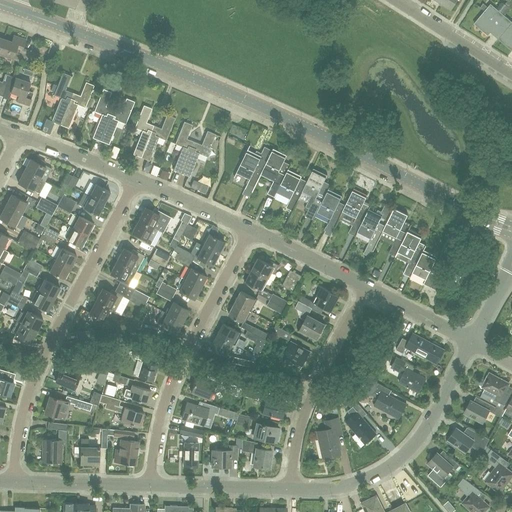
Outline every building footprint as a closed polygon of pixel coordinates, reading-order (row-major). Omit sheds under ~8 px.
[(456,0),(442,0),(441,3),(451,9),(456,0)] [(499,40),(511,24),(511,22),(491,5),(474,24),(488,36),(491,33),(499,40)] [(511,24),(499,40),(511,51),(511,24)] [(18,47),(23,49),(26,40),(13,36),(11,42),(4,39),(0,50),(0,54),(13,59),(18,47)] [(60,125),(73,93),(65,90),(70,76),(63,73),(54,95),(62,98),(52,122),(60,125)] [(0,95),(2,96),(6,85),(9,76),(5,75),(2,83),(0,82),(0,95)] [(15,78),(9,76),(6,85),(2,96),(8,99),(10,93),(15,78)] [(16,102),(29,106),(33,95),(27,93),(30,83),(15,78),(10,93),(18,95),(16,102)] [(80,96),(73,93),(60,125),(68,128),(78,105),(85,108),(86,107),(89,108),(92,99),(89,98),(94,86),(86,83),(80,96)] [(101,141),(113,110),(105,106),(111,93),(103,89),(94,111),(102,115),(92,138),(101,141)] [(120,112),(113,110),(101,141),(109,145),(118,122),(125,124),(134,102),(126,99),(120,112)] [(141,157),(154,126),(146,123),(151,109),(143,106),(134,128),(143,131),(133,154),(141,157)] [(161,129),(154,126),(141,157),(149,161),(158,138),(166,141),(175,119),(166,115),(161,129)] [(181,173),(194,142),(186,139),(192,125),(185,122),(176,144),(183,147),(173,170),(181,173)] [(202,145),(194,142),(181,173),(189,177),(198,155),(208,159),(212,149),(210,149),(215,135),(207,132),(202,145)] [(255,187),(261,175),(272,151),(265,147),(262,154),(257,151),(256,153),(248,150),(237,173),(250,179),(248,184),(255,187)] [(273,149),(272,151),(261,175),(273,181),(267,193),(275,197),(277,193),(288,170),(291,165),(284,162),(287,156),(273,149)] [(47,176),(42,174),(46,168),(30,160),(24,171),(44,182),(47,176)] [(146,162),(144,168),(150,170),(152,164),(146,162)] [(167,169),(163,178),(171,181),(175,172),(167,169)] [(317,213),(329,190),(330,187),(323,184),(328,176),(314,169),(304,188),(303,192),(311,196),(305,206),(309,208),(305,216),(314,220),(317,213)] [(293,212),(303,192),(304,188),(297,185),(302,177),(288,170),(277,193),(290,200),(286,208),(293,212)] [(44,182),(24,171),(18,183),(39,195),(46,183),(44,182)] [(67,187),(73,177),(68,174),(59,190),(64,193),(67,187)] [(73,176),(73,177),(67,187),(73,190),(79,179),(73,176)] [(95,185),(89,196),(104,204),(110,192),(95,185)] [(369,209),(370,207),(363,204),(368,195),(354,189),(346,205),(343,212),(363,222),(369,209)] [(337,223),(343,212),(346,205),(339,203),(343,196),(329,190),(317,213),(337,223)] [(11,195),(5,207),(21,215),(27,203),(11,195)] [(63,196),(60,201),(73,208),(76,202),(63,196)] [(98,216),(104,204),(89,196),(83,208),(98,216)] [(42,197),(39,202),(55,211),(57,206),(42,197)] [(60,201),(58,206),(57,207),(70,214),(73,208),(60,201)] [(55,211),(39,202),(36,208),(52,216),(55,211)] [(377,243),(383,232),(394,209),(385,205),(382,212),(378,210),(376,213),(369,209),(363,222),(358,233),(377,243)] [(0,218),(14,227),(21,215),(5,207),(0,216),(0,218)] [(168,223),(163,220),(165,216),(153,209),(152,212),(145,208),(138,221),(162,233),(168,223)] [(410,227),(403,224),(408,215),(394,209),(383,232),(403,242),(409,229),(410,227)] [(79,217),(73,228),(87,236),(93,225),(79,217)] [(162,233),(138,221),(132,233),(139,237),(138,240),(150,246),(157,231),(162,234),(162,233)] [(182,222),(173,239),(179,242),(182,235),(187,224),(182,222)] [(197,229),(187,224),(182,235),(192,240),(197,229)] [(43,233),(56,240),(59,234),(46,227),(43,233)] [(87,236),(73,228),(66,240),(81,248),(87,236)] [(423,236),(409,229),(403,242),(398,253),(418,263),(424,250),(426,246),(419,243),(423,236)] [(504,238),(507,231),(500,229),(497,235),(504,238)] [(24,231),(21,237),(37,245),(40,239),(24,231)] [(0,233),(0,248),(2,249),(9,238),(0,233)] [(40,239),(53,246),(56,240),(43,233),(40,239)] [(210,235),(203,246),(218,254),(225,243),(210,235)] [(33,252),(35,249),(37,245),(21,237),(17,243),(33,252)] [(177,254),(192,261),(195,256),(180,248),(182,246),(178,244),(174,251),(177,253),(177,254)] [(218,254),(203,246),(197,258),(212,266),(218,254)] [(8,253),(2,249),(0,248),(0,262),(2,264),(8,253)] [(62,249),(56,260),(70,268),(77,256),(62,249)] [(124,249),(117,261),(136,271),(144,257),(133,250),(131,253),(124,249)] [(156,249),(153,254),(168,262),(170,256),(156,249)] [(424,250),(418,263),(413,274),(425,280),(423,284),(437,291),(446,273),(440,270),(441,267),(434,264),(438,257),(424,250)] [(151,260),(165,268),(168,262),(153,254),(151,260)] [(192,261),(177,254),(175,259),(189,266),(192,261)] [(29,259),(26,265),(39,272),(42,266),(29,259)] [(252,270),(272,281),(275,275),(274,275),(279,266),(270,261),(269,264),(258,259),(252,270)] [(70,268),(56,260),(49,272),(64,280),(70,268)] [(132,279),(136,271),(117,261),(111,274),(118,278),(117,280),(120,282),(128,286),(132,279)] [(5,265),(2,271),(19,280),(22,274),(5,265)] [(23,270),(37,277),(39,272),(26,265),(23,270)] [(185,280),(200,288),(206,277),(191,269),(185,280)] [(272,281),(252,270),(246,282),(261,290),(262,290),(262,289),(266,283),(270,285),(272,281)] [(282,286),(294,292),(302,277),(295,273),(296,271),(294,270),(293,272),(290,271),(282,286)] [(0,274),(0,277),(15,285),(15,286),(19,280),(2,271),(0,274)] [(452,283),(457,285),(461,277),(456,274),(452,283)] [(194,300),(200,288),(185,280),(181,278),(178,283),(182,285),(179,291),(194,300)] [(44,280),(38,292),(54,300),(60,288),(44,280)] [(162,282),(159,289),(173,296),(177,290),(162,282)] [(301,296),(299,302),(311,308),(314,304),(331,312),(339,296),(322,287),(314,303),(301,296)] [(103,289),(96,301),(115,311),(123,297),(114,292),(111,290),(110,293),(103,289)] [(173,296),(159,289),(156,294),(170,301),(173,296)] [(146,303),(149,297),(135,290),(132,295),(146,303)] [(12,291),(9,297),(24,305),(27,299),(12,291)] [(54,300),(38,292),(32,303),(47,312),(54,300)] [(235,303),(252,312),(258,300),(241,292),(235,303)] [(270,300),(269,301),(284,309),(288,302),(273,294),(273,295),(270,300)] [(146,303),(132,295),(129,301),(143,309),(146,303)] [(9,297),(6,302),(22,310),(24,305),(9,297)] [(107,326),(115,311),(96,301),(89,313),(97,317),(95,320),(107,326)] [(269,301),(267,306),(282,314),(284,309),(269,301)] [(311,308),(299,302),(295,309),(302,312),(299,317),(305,320),(300,330),(317,339),(325,325),(308,316),(312,309),(311,308)] [(167,314),(182,322),(188,311),(173,303),(167,314)] [(252,312),(235,303),(229,315),(243,323),(245,324),(246,323),(252,312)] [(16,321),(21,323),(37,332),(43,321),(27,312),(25,315),(20,313),(16,321)] [(176,334),(182,322),(167,314),(162,312),(158,319),(163,321),(161,326),(176,334)] [(133,328),(136,322),(128,318),(119,319),(120,330),(133,328)] [(11,332),(15,335),(30,344),(37,332),(21,323),(16,321),(11,332)] [(224,324),(218,335),(233,343),(236,345),(236,344),(240,338),(242,334),(239,333),(224,324)] [(142,325),(140,330),(155,334),(157,328),(142,325)] [(276,326),(272,332),(289,341),(292,335),(276,326)] [(255,328),(252,333),(267,341),(270,336),(255,328)] [(247,331),(245,336),(258,343),(257,345),(254,350),(261,354),(267,341),(252,333),(247,331)] [(403,353),(406,348),(437,364),(444,350),(413,333),(409,342),(403,339),(396,350),(403,353)] [(218,335),(211,348),(227,356),(233,343),(218,335)] [(0,343),(12,345),(13,339),(0,336),(0,343)] [(302,367),(311,351),(291,341),(283,357),(302,367)] [(114,354),(127,358),(128,357),(129,352),(116,348),(114,354)] [(108,367),(112,356),(104,353),(100,365),(108,367)] [(415,367),(396,357),(391,367),(404,373),(399,382),(419,392),(426,379),(412,372),(415,367)] [(257,363),(249,361),(234,358),(233,363),(254,368),(257,363)] [(153,382),(158,366),(142,361),(138,377),(153,382)] [(109,369),(84,365),(83,371),(108,375),(109,369)] [(74,389),(80,374),(61,367),(55,382),(74,389)] [(14,383),(13,382),(10,382),(11,379),(5,377),(5,380),(0,378),(0,370),(0,369),(0,392),(10,396),(14,383)] [(511,387),(508,386),(509,384),(490,374),(488,376),(487,375),(484,381),(485,382),(483,387),(497,395),(495,399),(489,396),(487,400),(503,409),(511,392),(511,387)] [(126,385),(128,379),(114,375),(112,381),(126,385)] [(399,418),(399,419),(407,405),(389,395),(387,395),(390,390),(391,390),(392,390),(378,383),(371,379),(369,377),(363,384),(359,388),(365,396),(372,395),(374,392),(375,391),(378,392),(379,391),(381,392),(379,395),(374,405),(374,406),(374,405),(399,418)] [(209,399),(215,386),(197,378),(191,392),(209,399)] [(244,397),(247,390),(232,385),(219,380),(217,387),(231,392),(244,397)] [(146,404),(150,391),(132,385),(130,392),(133,392),(131,399),(146,404)] [(244,397),(245,397),(258,400),(260,393),(247,390),(244,397)] [(99,402),(100,402),(106,404),(105,409),(123,414),(120,422),(140,427),(144,414),(118,406),(120,400),(101,395),(99,402)] [(68,403),(65,402),(49,397),(44,413),(63,419),(68,403)] [(281,419),(285,403),(265,399),(261,414),(281,419)] [(511,399),(507,409),(506,408),(502,416),(509,419),(511,421),(511,399)] [(90,412),(92,405),(76,400),(74,407),(90,412)] [(482,407),(471,401),(464,413),(483,423),(489,411),(493,413),(496,408),(485,402),(482,407)] [(203,425),(208,410),(187,403),(182,419),(203,425)] [(362,418),(367,414),(357,403),(348,411),(352,416),(346,422),(365,444),(376,434),(362,418)] [(217,415),(229,418),(237,420),(239,414),(219,408),(217,415)] [(239,414),(237,420),(235,425),(249,428),(251,417),(239,414)] [(337,437),(343,435),(339,418),(325,421),(327,430),(317,432),(323,459),(341,455),(337,437)] [(58,430),(58,441),(42,440),(42,449),(44,449),(43,463),(61,463),(61,446),(67,446),(67,431),(67,425),(49,423),(49,429),(58,430)] [(275,442),(279,428),(257,423),(253,437),(275,442)] [(204,431),(181,426),(179,434),(202,438),(204,431)] [(463,433),(456,429),(446,442),(455,448),(456,446),(466,453),(472,444),(483,452),(490,439),(467,428),(463,433)] [(108,429),(108,430),(107,436),(123,438),(122,441),(121,440),(118,463),(135,465),(138,442),(130,441),(130,438),(133,439),(134,433),(108,429)] [(99,448),(89,448),(89,440),(81,439),(81,447),(75,447),(74,457),(81,457),(80,464),(98,465),(99,448)] [(254,443),(242,440),(242,448),(242,452),(255,454),(253,467),(269,469),(271,451),(253,449),(254,443)] [(197,467),(198,444),(184,443),(183,466),(197,467)] [(237,460),(237,448),(237,446),(236,446),(230,446),(230,451),(212,451),(212,467),(230,468),(230,459),(237,460)] [(498,491),(500,493),(511,476),(511,473),(497,462),(501,457),(491,450),(485,459),(496,468),(485,482),(492,487),(492,488),(497,492),(498,491)] [(452,468),(456,471),(460,466),(460,465),(455,461),(451,457),(447,461),(439,455),(437,453),(428,463),(434,469),(428,475),(441,486),(447,480),(444,477),(452,468)] [(468,497),(463,503),(472,511),(486,511),(488,509),(489,507),(476,495),(480,491),(463,478),(457,485),(468,497)] [(409,511),(405,504),(390,511),(383,511),(376,497),(362,504),(366,511),(409,511)] [(448,501),(444,505),(450,511),(452,511),(456,509),(448,501)] [(94,511),(94,506),(87,506),(87,504),(65,503),(64,511),(94,511)]
